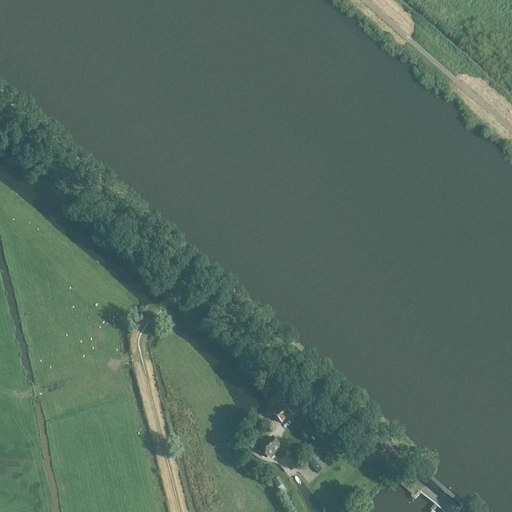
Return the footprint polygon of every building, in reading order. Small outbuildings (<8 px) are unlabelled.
[(273,415),(281,424),(291,414),(283,406),(273,415)] [(273,438),(259,447),(259,448),(256,450),(259,454),(262,452),(267,458),(280,448),(273,438)] [(308,461),(318,474),(326,468),(315,455),(308,461)] [(279,478),(273,481),(281,494),(286,491),(283,485),(279,478)] [(434,505),(428,511),(429,511),(432,511),(433,511),(437,507),(446,496),(448,493),(448,492),(447,490),(446,491),(445,491),(443,494),(434,505)]
